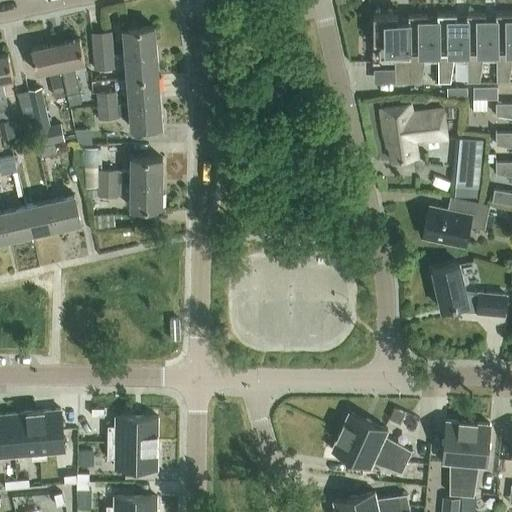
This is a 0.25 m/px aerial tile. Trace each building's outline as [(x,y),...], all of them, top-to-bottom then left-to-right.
[(511,53),(511,12),(495,13),(495,18),(496,53),(496,81),(508,80),(511,60),(511,54),(511,53)] [(496,53),(495,18),(485,18),(485,13),(466,13),(466,18),(467,54),(467,81),(479,81),(482,60),(482,54),(496,53)] [(408,82),(408,19),(397,19),(397,14),(373,14),(373,41),(379,41),(379,55),(394,54),(394,82),(408,82)] [(437,54),(437,19),(427,19),(427,14),(408,14),(408,19),(408,82),(421,81),(424,61),(424,54),(437,54)] [(467,54),(466,18),(456,19),(456,14),(437,14),(437,19),(437,54),(438,81),(450,81),(453,61),(453,54),(467,54)] [(123,27),(124,42),(125,54),(156,51),(154,25),(123,27)] [(113,54),(112,42),(111,30),(91,31),(93,56),(113,54)] [(56,44),(67,94),(78,91),(72,65),(84,62),(79,39),(56,44)] [(54,96),(67,94),(56,44),(32,49),(37,72),(48,70),(54,96)] [(126,77),(158,74),(156,51),(125,54),(126,77)] [(0,56),(0,119),(10,117),(2,80),(13,78),(7,54),(0,56)] [(113,54),(93,56),(94,69),(114,68),(113,54)] [(375,69),(375,79),(393,79),(393,69),(375,69)] [(128,102),(160,100),(158,74),(126,77),(128,102)] [(473,97),(497,97),(497,85),(473,85),(473,97)] [(467,95),(467,86),(446,86),(446,95),(467,95)] [(28,89),(32,112),(36,128),(49,125),(41,87),(28,89)] [(96,104),(117,103),(116,90),(95,91),(96,104)] [(128,102),(117,103),(96,104),(97,118),(129,115),(130,126),(161,124),(160,100),(128,102)] [(511,101),(495,101),(495,114),(511,116),(511,101)] [(411,113),(410,105),(381,108),(384,135),(386,135),(387,145),(390,145),(391,160),(417,157),(414,137),(422,136),(423,142),(447,139),(443,109),(411,113)] [(10,117),(0,119),(0,131),(1,137),(14,134),(10,117)] [(511,130),(495,131),(495,143),(511,145),(511,130)] [(482,139),(456,136),(452,181),(478,183),(482,139)] [(123,153),(124,144),(104,144),(104,153),(123,153)] [(13,154),(0,156),(0,171),(0,174),(9,172),(17,170),(13,154)] [(130,156),(130,170),(130,181),(162,182),(162,157),(130,156)] [(511,159),(495,160),(495,172),(511,175),(511,159)] [(162,207),(162,182),(130,181),(118,181),(97,181),(97,194),(117,195),(117,193),(130,193),(130,206),(162,207)] [(511,203),(511,190),(493,188),(491,200),(511,203)] [(50,198),(56,226),(64,224),(65,228),(82,224),(74,192),(50,198)] [(492,214),(486,213),(488,202),(457,196),(454,211),(430,206),(423,236),(461,244),(466,224),(483,228),(483,226),(489,228),(492,214)] [(48,228),(56,226),(50,198),(26,204),(33,235),(49,232),(48,228)] [(33,235),(26,204),(2,209),(8,237),(16,235),(17,239),(33,235)] [(0,239),(8,237),(2,209),(0,209),(0,242),(1,242),(0,239)] [(114,226),(114,213),(93,214),(94,227),(114,226)] [(504,314),(505,293),(477,291),(477,294),(465,293),(458,263),(431,269),(441,309),(462,304),(464,309),(477,310),(477,312),(504,314)] [(391,421),(408,423),(410,407),(393,405),(391,421)] [(91,407),(91,415),(103,415),(104,407),(91,407)] [(60,408),(35,410),(39,458),(47,457),(46,449),(63,448),(63,450),(64,450),(60,408)] [(35,410),(10,412),(14,452),(31,451),(32,459),(39,458),(35,410)] [(349,410),(340,429),(407,460),(412,449),(384,434),(387,428),(349,410)] [(10,412),(0,413),(0,453),(14,452),(10,412)] [(107,424),(107,440),(157,441),(157,415),(115,414),(115,416),(117,416),(117,424),(107,424)] [(461,494),(468,421),(446,419),(442,461),(449,462),(449,493),(461,494)] [(468,421),(461,494),(474,495),(479,464),(486,465),(490,423),(468,421)] [(401,471),(407,460),(340,429),(331,449),(370,466),(372,461),(401,471)] [(107,440),(106,457),(117,457),(116,465),(114,465),(114,466),(156,467),(157,441),(107,440)] [(77,472),(76,480),(89,480),(89,472),(77,472)] [(76,473),(63,474),(64,483),(76,481),(76,473)] [(28,478),(16,479),(17,487),(29,486),(28,478)] [(16,479),(4,480),(5,488),(17,487),(16,479)] [(76,481),(76,488),(89,488),(89,480),(76,480),(76,481)] [(333,500),(335,511),(375,511),(409,504),(407,492),(375,496),(374,490),(333,500)] [(62,491),(54,493),(57,505),(64,503),(62,491)] [(106,504),(105,511),(155,511),(156,495),(114,494),(114,496),(116,496),(116,504),(106,504)]
